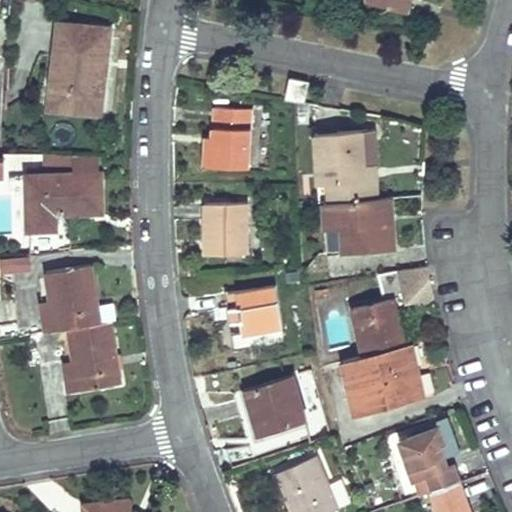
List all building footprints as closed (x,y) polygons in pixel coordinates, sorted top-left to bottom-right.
[(407,0),(359,0),(404,13),(407,0)] [(59,57),(54,115),(99,118),(106,31),(56,26),(54,55),(59,57)] [(290,77),(286,97),(305,101),(309,82),(290,77)] [(215,134),(215,172),(249,171),(249,107),(215,106),(215,134)] [(215,172),(215,134),(205,133),(203,172),(215,172)] [(327,181),(329,199),(382,197),(379,168),(368,169),(365,134),(313,136),(318,180),(327,181)] [(17,174),(20,231),(49,230),(49,216),(96,214),(94,171),(17,174)] [(322,199),(327,227),(358,225),(361,251),(395,247),(390,197),(382,197),(329,199),(322,199)] [(240,201),(199,204),(202,259),(243,256),(240,201)] [(327,227),(326,227),(329,254),(361,251),(358,225),(327,227)] [(31,255),(2,256),(2,271),(32,270),(31,255)] [(407,305),(433,305),(432,268),(375,269),(375,296),(406,296),(407,305)] [(39,335),(65,331),(100,326),(90,269),(47,276),(50,300),(35,304),(39,335)] [(352,310),(369,306),(362,285),(346,289),(352,310)] [(272,286),(218,299),(232,355),(286,340),(272,286)] [(325,288),(313,290),(314,298),(326,297),(325,288)] [(364,354),(400,345),(387,301),(369,306),(352,310),(364,354)] [(100,326),(65,331),(69,361),(53,364),(59,395),(118,385),(109,324),(100,326)] [(364,354),(343,358),(359,416),(422,399),(408,343),(400,345),(364,354)] [(293,374),(250,386),(263,431),(306,419),(293,374)] [(458,490),(461,489),(454,473),(448,472),(440,450),(443,444),(438,430),(392,448),(408,490),(426,482),(434,501),(458,490)] [(276,477),(289,511),(338,511),(319,462),(276,477)] [(458,490),(434,501),(426,504),(429,511),(462,511),(460,505),(463,502),(458,490)] [(131,495),(83,504),(85,511),(154,511),(154,508),(135,511),(131,495)]
